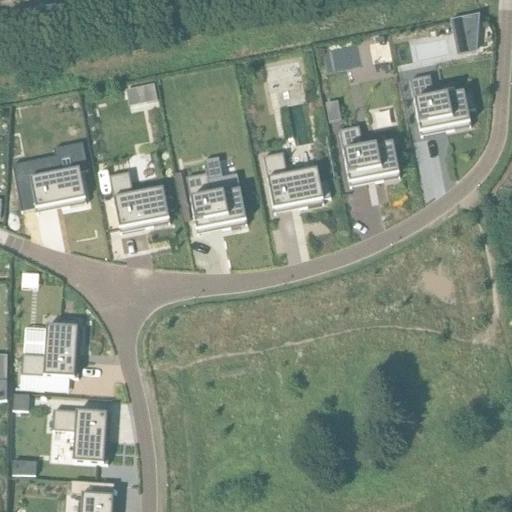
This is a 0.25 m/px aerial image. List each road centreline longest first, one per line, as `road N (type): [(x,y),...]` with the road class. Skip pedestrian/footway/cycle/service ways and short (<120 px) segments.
road 1 (residential): [(135,286),(197,288),(287,276),(354,256),(446,205),(477,178),(495,144),(506,0)]
road 2 (residential): [(148,511),(127,361),(135,286)]
road 3 (residential): [(0,26),(141,0)]
road 4 (residential): [(3,242),(135,286)]
